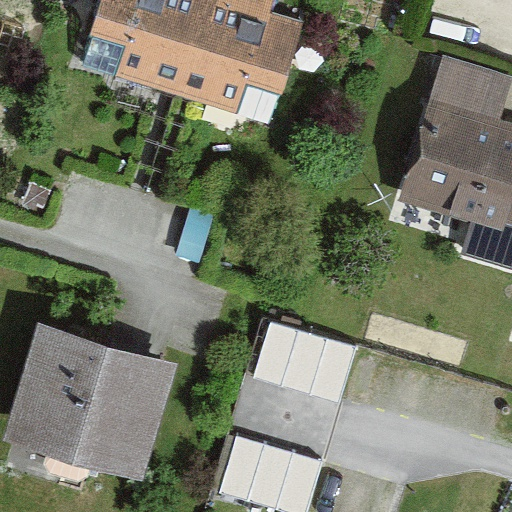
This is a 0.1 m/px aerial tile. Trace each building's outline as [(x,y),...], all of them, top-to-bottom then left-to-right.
[(320,23),(241,0),(108,0),(88,69),(239,113),(249,78),(299,93),(320,23)] [(511,100),(511,76),(449,58),(407,199),(511,229),(511,126),(505,124),(511,100)] [(268,321),(250,378),(340,407),(358,350),(268,321)] [(180,362),(46,325),(16,435),(150,471),(180,362)] [(308,511),(323,458),(235,434),(218,493),(285,511),(308,511)]
